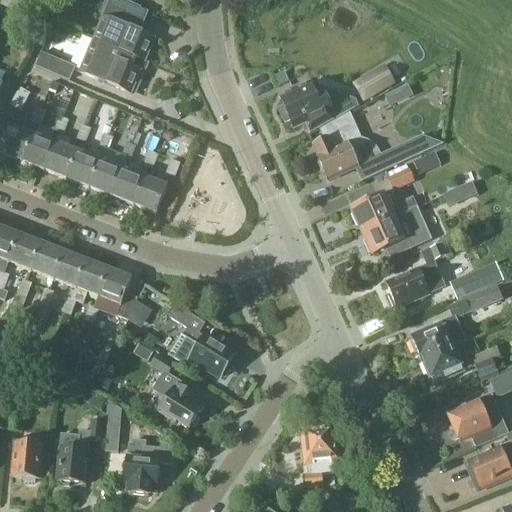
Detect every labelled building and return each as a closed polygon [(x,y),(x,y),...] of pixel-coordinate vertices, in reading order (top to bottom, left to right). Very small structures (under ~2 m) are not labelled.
[(4,0),(1,6),(14,12),(11,18),(17,21),(20,15),(17,13),(23,0),(4,0)] [(97,41),(145,62),(154,41),(136,34),(138,27),(134,25),(140,10),(117,0),(110,0),(102,21),(104,22),(97,41)] [(145,62),(97,41),(96,43),(89,59),(86,58),(79,75),(130,96),(132,93),(135,94),(144,75),(140,74),(145,62)] [(40,56),(34,69),(68,83),(73,70),(40,56)] [(356,86),(364,100),(392,84),(384,70),(356,86)] [(15,86),(9,82),(6,89),(12,92),(15,86)] [(310,136),(356,110),(353,105),(311,89),(306,91),(304,85),(284,94),(286,100),(282,102),(285,108),(279,111),(285,124),(291,121),(294,128),(305,123),(310,136)] [(409,86),(385,97),(390,107),(413,97),(409,86)] [(19,89),(10,107),(21,112),(30,95),(19,89)] [(38,110),(32,125),(42,129),(47,114),(38,110)] [(60,119),(55,134),(59,135),(64,137),(70,122),(60,119)] [(0,150),(0,155),(23,164),(34,135),(10,126),(0,150)] [(83,127),(77,142),(87,146),(92,131),(83,127)] [(163,139),(170,142),(173,134),(166,132),(163,139)] [(329,140),(314,147),(319,158),(318,158),(320,162),(319,165),(321,171),(324,172),(329,182),(357,170),(363,183),(443,146),(422,138),(380,157),(378,153),(376,149),(370,144),(366,142),(361,140),(348,146),(347,145),(342,134),(329,140)] [(23,164),(45,173),(56,144),(34,135),(23,164)] [(57,142),(69,146),(71,140),(64,137),(59,135),(57,142)] [(105,136),(100,151),(109,154),(115,139),(105,136)] [(154,143),(151,150),(150,153),(155,155),(159,144),(154,143)] [(67,181),(78,153),(56,144),(45,173),(67,181)] [(128,144),(122,159),(131,163),(137,148),(128,144)] [(90,190),(101,161),(78,153),(67,181),(90,190)] [(150,153),(145,168),(154,171),(159,156),(150,153)] [(429,172),(423,160),(413,164),(419,177),(429,172)] [(101,161),(90,190),(112,199),(123,170),(101,161)] [(171,161),(166,176),(175,179),(181,165),(171,161)] [(145,179),(123,170),(112,199),(134,207),(145,179)] [(394,192),(415,183),(409,170),(388,180),(394,192)] [(168,188),(145,179),(134,207),(157,216),(168,188)] [(453,193),(458,204),(476,196),(471,185),(453,193)] [(363,234),(417,209),(413,199),(397,206),(395,202),(392,194),(383,198),(353,211),(363,234)] [(403,243),(404,245),(416,240),(422,253),(479,229),(486,226),(479,207),(418,234),(414,225),(423,221),(417,209),(363,234),(372,255),(373,256),(403,243)] [(491,224),(486,226),(479,229),(484,239),(495,234),(491,224)] [(0,230),(0,259),(11,264),(20,239),(0,230)] [(20,239),(11,264),(33,272),(43,247),(20,239)] [(427,267),(405,277),(406,278),(386,286),(390,296),(387,297),(392,307),(394,306),(396,310),(444,289),(433,263),(449,255),(444,244),(421,255),(427,267)] [(65,256),(43,247),(33,272),(55,281),(65,256)] [(65,256),(55,281),(78,290),(87,265),(65,256)] [(87,265),(78,290),(73,301),(70,300),(65,314),(73,318),(79,304),(86,307),(90,295),(100,299),(110,273),(87,265)] [(110,273),(100,299),(121,307),(117,318),(128,322),(137,299),(127,296),(132,282),(110,273)] [(477,273),(450,285),(457,303),(485,291),(477,273)] [(12,277),(3,274),(0,280),(0,301),(5,303),(9,295),(5,293),(12,277)] [(25,282),(19,297),(22,298),(18,308),(22,310),(32,285),(25,282)] [(501,299),(496,287),(449,308),(453,319),(454,321),(457,320),(471,314),(472,316),(503,303),(501,299)] [(38,304),(50,309),(56,295),(43,290),(38,304)] [(170,356),(169,356),(169,357),(198,375),(199,375),(198,374),(202,368),(221,380),(222,378),(226,378),(230,371),(229,368),(235,359),(216,347),(217,346),(198,334),(204,325),(177,307),(170,318),(187,329),(182,336),(181,337),(182,337),(170,356)] [(94,325),(99,311),(90,308),(85,322),(94,325)] [(454,321),(453,319),(441,324),(410,338),(412,342),(409,343),(414,354),(417,353),(420,361),(461,344),(462,343),(466,341),(457,320),(454,321)] [(38,335),(43,323),(38,321),(33,333),(38,335)] [(63,347),(57,344),(53,354),(52,353),(47,366),(48,366),(46,370),(51,372),(52,368),(54,369),(63,347)] [(461,344),(420,361),(426,375),(428,374),(432,384),(462,371),(471,367),(467,359),(461,344)] [(160,357),(159,356),(151,368),(168,378),(175,366),(160,357)] [(500,356),(474,367),(479,378),(505,367),(500,356)] [(26,371),(42,377),(45,369),(30,362),(26,371)] [(116,377),(103,371),(94,388),(107,394),(116,377)] [(511,374),(491,383),(498,399),(511,393),(511,374)] [(84,375),(79,386),(90,390),(94,380),(84,375)] [(50,380),(46,390),(61,397),(66,386),(50,380)] [(199,399),(186,391),(178,386),(175,390),(162,382),(155,393),(165,400),(159,410),(174,419),(171,423),(174,424),(176,422),(188,430),(202,407),(196,404),(199,399)] [(0,386),(0,430),(6,431),(10,388),(0,386)] [(102,414),(103,413),(104,401),(91,393),(91,395),(86,404),(102,414)] [(506,437),(509,436),(493,400),(491,396),(479,401),(468,406),(469,408),(447,417),(453,429),(450,431),(455,442),(458,441),(458,442),(470,436),(473,441),(476,450),(506,437)] [(108,405),(106,424),(106,428),(108,428),(106,453),(118,454),(122,414),(108,405)] [(24,413),(11,412),(10,432),(22,433),(24,413)] [(63,436),(62,449),(58,484),(82,487),(84,469),(87,469),(89,452),(90,441),(104,442),(106,428),(106,424),(92,423),(91,434),(79,433),(79,437),(63,436)] [(303,431),(308,477),(302,477),(303,489),(322,487),(321,476),(336,474),(335,460),(336,460),(333,428),(303,431)] [(129,445),(128,456),(127,456),(123,491),(128,491),(127,494),(148,496),(149,492),(158,493),(160,465),(174,467),(176,450),(171,446),(161,444),(161,450),(145,449),(146,443),(133,441),(133,446),(129,445)] [(502,450),(499,451),(489,455),(489,456),(468,465),(473,477),(470,479),(475,490),(478,488),(479,490),(511,476),(511,475),(511,449),(510,444),(509,444),(501,448),(502,450)] [(13,480),(37,482),(40,447),(16,445),(13,480)] [(312,511),(316,506),(296,493),(289,504),(300,511),(312,511)]
